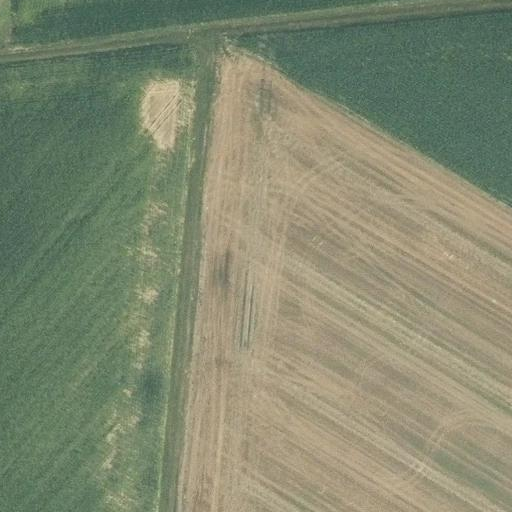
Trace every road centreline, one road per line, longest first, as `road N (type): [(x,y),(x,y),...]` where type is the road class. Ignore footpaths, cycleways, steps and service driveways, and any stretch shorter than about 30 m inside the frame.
road 1 (track): [(511,20),(0,78)]
road 2 (track): [(230,51),(183,511)]
